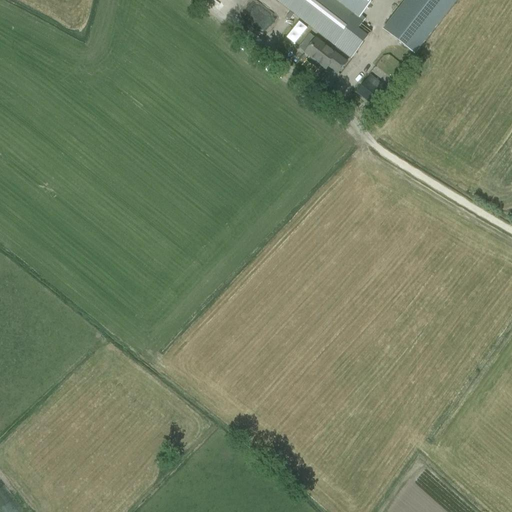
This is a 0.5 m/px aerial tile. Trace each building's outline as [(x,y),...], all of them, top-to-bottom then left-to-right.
[(335,0),(274,0),(297,17),(351,59),(372,33),(361,24),(365,20),(363,18),(361,17),(359,19),(335,0)] [(335,0),(359,19),(361,17),(373,0),(335,0)] [(405,0),(382,30),(415,55),(457,0),(405,0)] [(347,63),(316,39),(305,53),(326,70),(328,67),(338,74),(347,63)] [(370,75),(356,94),(372,106),(386,88),(370,75)] [(0,504),(6,511),(23,511),(26,510),(0,478),(0,504)]
